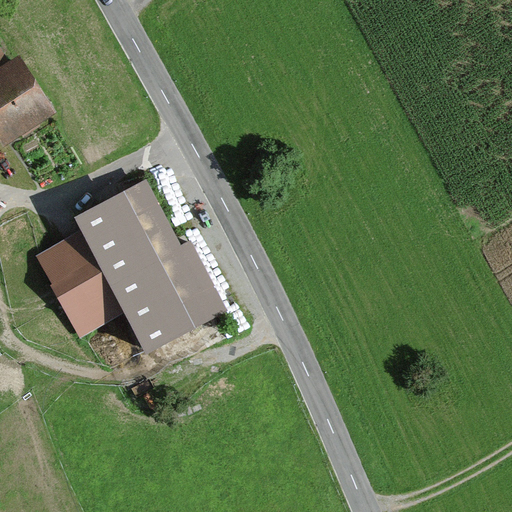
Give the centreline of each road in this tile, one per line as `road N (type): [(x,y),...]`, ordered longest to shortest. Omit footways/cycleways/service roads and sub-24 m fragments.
road 1 (tertiary): [(110,0),(246,242),(364,511)]
road 2 (track): [(363,509),(408,500),(511,445)]
road 3 (track): [(0,316),(12,344),(116,377)]
